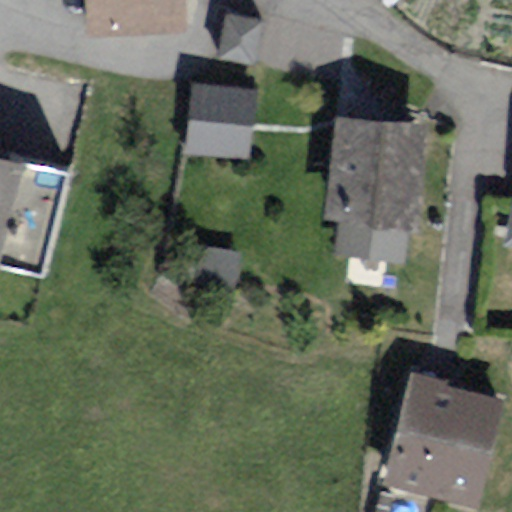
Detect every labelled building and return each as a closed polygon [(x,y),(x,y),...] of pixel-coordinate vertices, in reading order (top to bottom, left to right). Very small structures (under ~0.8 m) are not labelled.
[(180,0),(84,0),(84,32),(180,33),(180,0)] [(258,23),(222,19),(218,57),(254,61),(258,23)] [(252,100),(192,91),(182,156),(242,165),(252,100)] [(422,132),(333,123),(323,222),(412,231),(422,132)] [(68,176),(0,158),(0,275),(40,285),(68,176)] [(501,402),(409,379),(382,486),(473,509),(501,402)]
